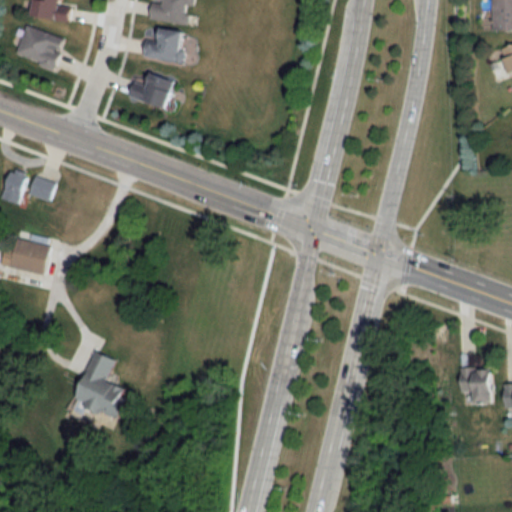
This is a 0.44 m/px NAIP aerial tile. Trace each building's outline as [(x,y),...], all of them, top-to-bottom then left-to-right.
[(64,0),(37,0),(35,16),(72,21),(73,14),(62,13),(64,0)] [(194,0),(155,0),(154,19),(192,23),(194,0)] [(511,0),(490,0),(490,30),(511,29),(511,0)] [(58,69),(69,39),(30,25),(19,55),(58,69)] [(160,40),(150,38),(146,54),(183,62),(189,33),(163,27),(160,40)] [(511,74),(511,49),(510,44),(497,49),(506,76),(511,74)] [(179,80),(153,74),(151,83),(137,80),(133,98),(172,108),(179,80)] [(21,203),(33,174),(16,167),(4,196),(21,203)] [(32,193),(52,199),(59,181),(38,174),(32,193)] [(55,246),(21,238),(15,266),(49,274),(55,246)] [(119,357),(99,349),(80,401),(121,416),(132,387),(111,379),(119,357)] [(497,367),(463,367),(464,391),(478,391),(478,402),(498,402),(497,367)]
